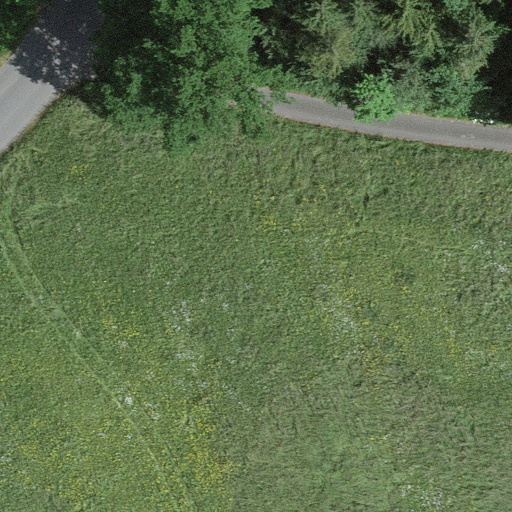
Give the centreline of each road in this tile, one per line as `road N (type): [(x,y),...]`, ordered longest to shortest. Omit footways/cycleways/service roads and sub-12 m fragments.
road 1 (track): [(511,135),(305,104),(57,45)]
road 2 (unclassified): [(0,109),(86,0)]
